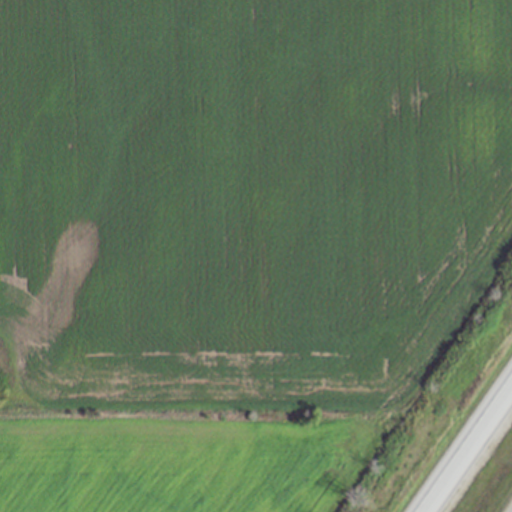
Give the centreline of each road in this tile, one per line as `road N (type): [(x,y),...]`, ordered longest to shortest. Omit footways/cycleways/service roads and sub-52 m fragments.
road 1 (track): [(0,392),(391,382)]
road 2 (motorway): [(511,361),(406,511)]
